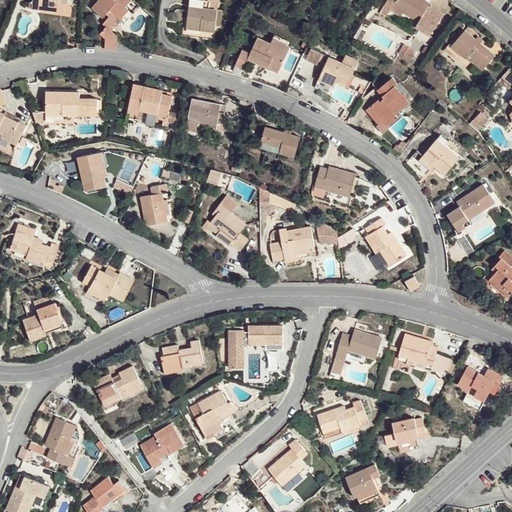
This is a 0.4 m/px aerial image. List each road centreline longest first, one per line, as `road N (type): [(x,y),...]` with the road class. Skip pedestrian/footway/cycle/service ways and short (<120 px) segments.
road 1 (residential): [(434,312),(435,242),(422,206),(398,172),(337,124),(193,71),(122,57),(57,56),(0,72)]
road 2 (residential): [(329,294),(283,420),(172,510)]
road 3 (residential): [(0,178),(123,236),(191,275),(212,299)]
road 4 (residential): [(212,299),(54,368)]
road 5 (residential): [(511,425),(418,511)]
